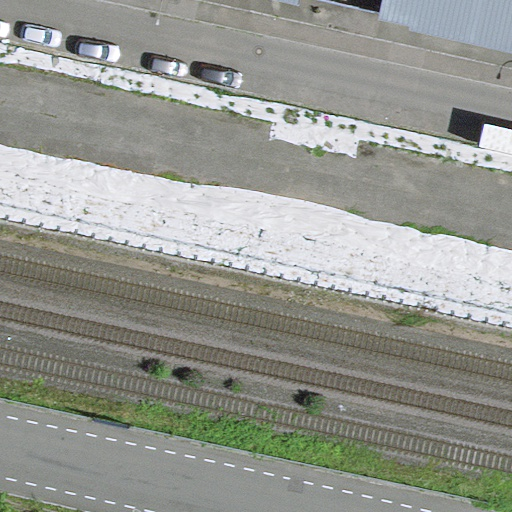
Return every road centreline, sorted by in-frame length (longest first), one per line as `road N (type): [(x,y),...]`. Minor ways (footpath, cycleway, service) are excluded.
road 1 (residential): [(511,107),(0,7)]
road 2 (residential): [(0,447),(292,511)]
